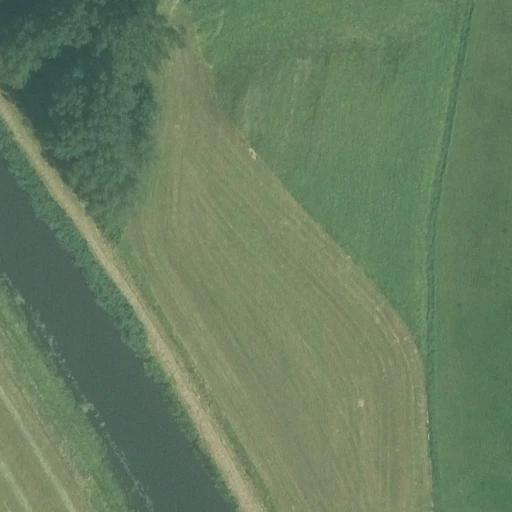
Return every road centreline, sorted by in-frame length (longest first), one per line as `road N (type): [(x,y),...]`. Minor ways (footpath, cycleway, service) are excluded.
road 1 (track): [(88,234),(248,511)]
road 2 (track): [(88,234),(83,181),(0,55)]
